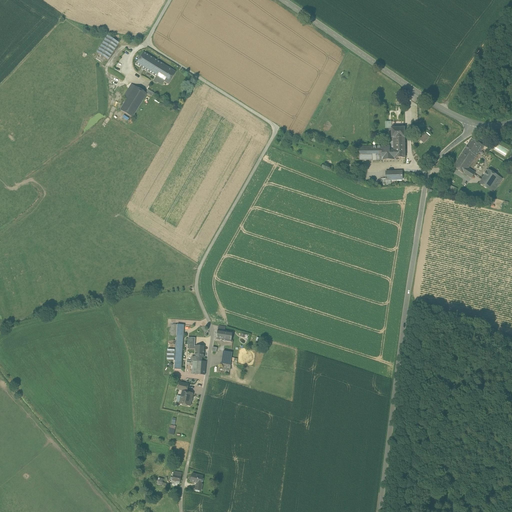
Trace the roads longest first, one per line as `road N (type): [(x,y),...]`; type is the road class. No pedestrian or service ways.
road 1 (residential): [(170,0),(149,46),(276,132),(200,267),(196,286),(212,334),(182,511)]
road 2 (tertiary): [(380,511),(424,185),(430,166),(473,123)]
road 3 (secondary): [(283,0),(473,123)]
road 4 (track): [(441,108),(511,6)]
